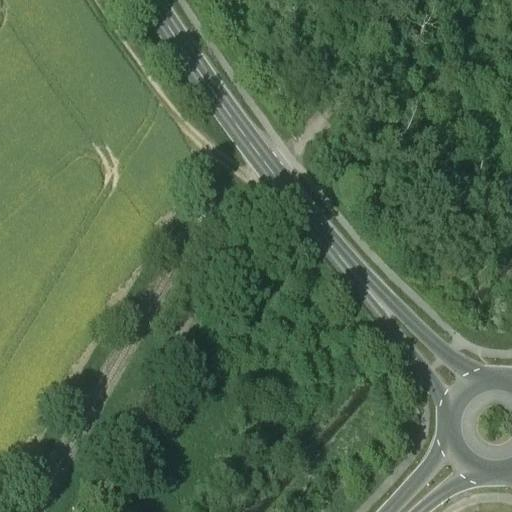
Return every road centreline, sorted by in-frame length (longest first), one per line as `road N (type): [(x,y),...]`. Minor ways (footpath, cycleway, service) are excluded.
road 1 (track): [(91,0),(203,150),(258,193),(305,150),(423,0)]
road 2 (secondary): [(386,316),(274,182),(149,0)]
road 3 (secondary): [(386,316),(450,423)]
road 4 (secondary): [(488,385),(386,316)]
